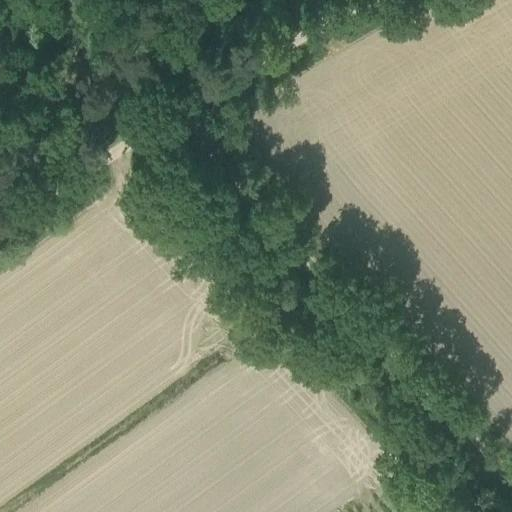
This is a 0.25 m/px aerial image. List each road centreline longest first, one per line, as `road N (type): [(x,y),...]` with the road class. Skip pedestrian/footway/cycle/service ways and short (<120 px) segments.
road 1 (track): [(511,482),(170,114)]
road 2 (unclassified): [(0,232),(209,84),(362,0)]
